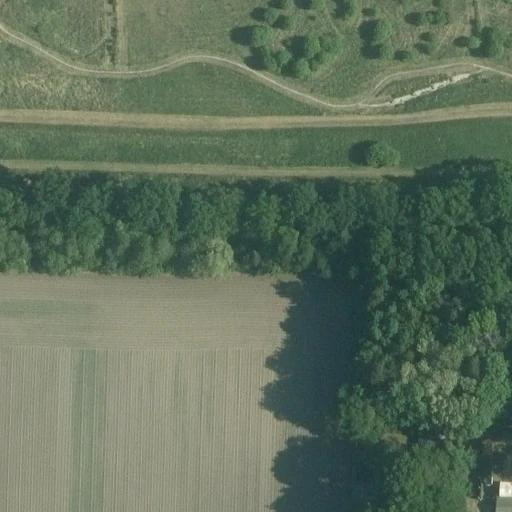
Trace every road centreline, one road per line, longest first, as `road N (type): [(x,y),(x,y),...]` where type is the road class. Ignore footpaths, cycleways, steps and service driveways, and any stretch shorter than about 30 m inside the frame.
road 1 (track): [(511,205),(431,210),(0,198)]
road 2 (track): [(511,161),(313,167),(0,158)]
